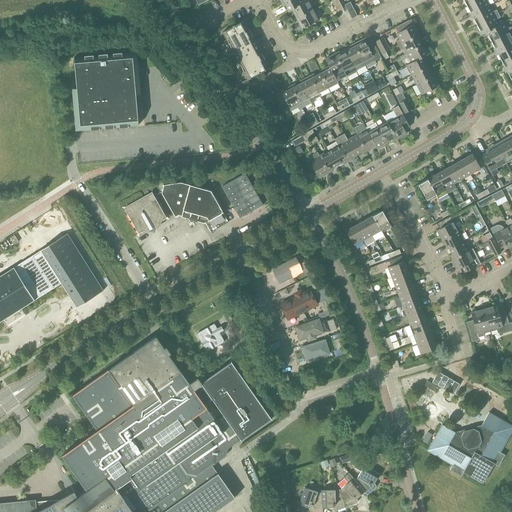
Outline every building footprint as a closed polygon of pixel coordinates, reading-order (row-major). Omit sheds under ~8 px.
[(286,5),(289,11),(309,0),(286,0),(284,1),(286,5)] [(297,13),(299,18),(314,10),(309,0),(289,11),(295,8),(297,13)] [(338,0),(333,0),(332,1),(338,12),(343,9),(338,0)] [(472,15),(490,6),(486,0),(477,0),(467,6),(472,15)] [(353,6),(347,9),(349,12),(352,19),(358,16),(353,6)] [(477,25),(498,14),(496,10),(492,12),(490,6),(472,15),(477,25)] [(302,29),(319,20),(314,10),(299,18),(301,22),(299,23),(302,29)] [(192,13),(187,15),(192,26),(197,24),(192,13)] [(500,25),(499,25),(496,19),(500,17),(498,14),(477,25),(482,35),(487,33),(486,32),(500,25)] [(397,41),(399,45),(417,36),(415,32),(417,31),(411,19),(395,28),(396,28),(403,24),(406,29),(397,34),(400,39),(397,41)] [(223,32),(248,80),(269,68),(245,21),(223,32)] [(491,42),(511,30),(510,27),(507,28),(504,23),(499,25),(500,25),(486,32),(487,33),(491,42)] [(496,51),(511,43),(511,38),(511,36),(511,35),(511,30),(491,42),(496,51)] [(355,46),(363,61),(364,61),(365,65),(381,57),(378,51),(370,36),(354,44),(355,46)] [(404,48),(407,53),(422,45),(417,36),(399,45),(402,49),(404,48)] [(384,37),(375,42),(382,54),(383,54),(386,52),(390,50),(384,37)] [(501,61),(511,55),(511,43),(496,51),(501,61)] [(407,53),(412,63),(427,55),(429,54),(426,48),(424,49),(423,47),(422,45),(407,53)] [(351,49),(346,51),(354,66),(355,70),(365,65),(364,61),(363,61),(355,46),(351,49)] [(354,66),(346,51),(336,56),(347,76),(356,71),(355,70),(354,66)] [(74,58),(77,88),(72,89),(76,131),(87,130),(139,125),(136,95),(141,94),(137,52),(74,58)] [(394,63),(403,59),(401,54),(391,58),(394,63)] [(412,63),(407,65),(412,75),(427,67),(425,63),(427,62),(424,57),(429,54),(427,55),(412,63)] [(506,70),(511,67),(511,55),(501,61),(506,70)] [(331,56),(326,59),(330,69),(338,83),(339,83),(338,81),(347,76),(336,56),(333,58),(331,56)] [(323,73),(321,74),(329,88),(338,83),(330,69),(326,59),(325,59),(329,66),(324,69),(325,71),(323,73)] [(394,65),(389,67),(392,73),(391,73),(393,77),(399,74),(397,70),(394,65)] [(427,67),(412,75),(417,85),(432,77),(429,73),(427,67)] [(316,76),(311,79),(319,93),(329,88),(321,74),(316,76)] [(436,80),(434,81),(432,77),(417,85),(422,95),(430,91),(431,93),(440,88),(436,80)] [(301,81),(302,83),(312,103),(315,101),(314,99),(320,96),(319,93),(311,79),(306,81),(305,79),(301,81)] [(297,86),(292,89),(302,108),(312,103),(302,83),(297,86)] [(299,110),(302,108),(292,89),(288,90),(287,88),(281,91),(282,94),(277,96),(282,105),(287,102),(292,111),(298,108),(299,110)] [(400,103),(405,114),(411,110),(406,100),(400,103)] [(383,116),(387,123),(396,137),(400,135),(401,137),(407,134),(405,130),(411,127),(399,106),(393,109),(394,110),(383,116)] [(343,122),(348,119),(346,116),(346,115),(344,112),(339,115),(343,122)] [(366,128),(367,130),(378,150),(386,143),(378,128),(375,123),(366,128)] [(378,128),(386,143),(396,137),(387,123),(378,128)] [(312,130),(306,133),(310,139),(313,144),(319,141),(312,130)] [(357,135),(365,150),(369,147),(371,150),(376,147),(378,150),(367,130),(357,135)] [(295,147),(310,139),(306,133),(292,141),(295,147)] [(335,139),(336,142),(338,146),(347,160),(356,155),(348,140),(344,134),(335,139)] [(348,140),(356,155),(361,152),(365,150),(357,135),(348,140)] [(327,147),(329,151),(337,166),(347,160),(338,146),(336,142),(327,147)] [(501,142),(495,145),(505,163),(511,160),(511,161),(511,153),(506,142),(502,144),(501,142)] [(483,158),(493,176),(499,173),(496,169),(505,163),(495,145),(489,148),(491,151),(487,153),(488,155),(483,158)] [(320,156),(328,171),(332,168),(337,166),(329,151),(320,156)] [(324,173),(328,171),(320,156),(318,153),(312,156),(314,158),(307,162),(313,173),(316,171),(319,178),(325,175),(324,173)] [(463,159),(472,174),(481,169),(473,154),(463,159)] [(463,179),(472,174),(463,159),(455,164),(463,179)] [(446,169),(456,189),(457,189),(454,184),(463,179),(455,164),(446,169)] [(447,194),(456,189),(446,169),(437,174),(447,194)] [(245,173),(222,187),(240,218),(263,205),(245,173)] [(428,179),(438,199),(447,194),(437,174),(428,179)] [(438,199),(428,179),(414,187),(416,192),(421,189),(428,201),(437,196),(438,199)] [(181,183),(164,185),(162,193),(175,217),(179,215),(182,216),(182,215),(190,217),(189,220),(197,222),(198,219),(205,221),(205,223),(211,232),(229,222),(211,191),(181,183)] [(124,208),(139,234),(167,218),(152,192),(124,208)] [(498,192),(492,195),(494,198),(495,201),(500,198),(499,196),(500,196),(498,192)] [(382,211),(373,216),(382,232),(392,227),(385,215),(390,212),(387,208),(382,211)] [(364,221),(373,236),(381,231),(382,233),(382,232),(373,216),(364,221)] [(442,240),(459,231),(454,222),(453,222),(450,217),(437,224),(440,229),(437,231),(442,240)] [(476,220),(460,227),(462,232),(478,224),(476,220)] [(364,221),(355,226),(364,241),(373,236),(364,221)] [(511,232),(508,226),(504,228),(503,226),(501,225),(500,225),(498,225),(496,226),(491,228),(501,248),(506,245),(507,248),(511,245),(511,232)] [(354,246),(364,241),(355,226),(346,231),(354,246)] [(449,249),(464,241),(459,231),(442,240),(444,245),(447,243),(449,249)] [(0,322),(4,320),(21,309),(54,288),(58,285),(61,284),(77,308),(104,291),(68,234),(34,255),(0,276),(0,322)] [(19,242),(15,235),(10,238),(15,245),(19,242)] [(496,256),(501,254),(493,238),(489,240),(488,241),(496,256)] [(450,255),(452,260),(454,258),(469,251),(464,241),(449,249),(452,254),(450,255)] [(473,249),(469,251),(454,258),(452,260),(457,270),(459,268),(460,268),(463,273),(481,264),(473,249)] [(291,255),(269,265),(256,272),(262,283),(269,297),(315,277),(310,264),(304,252),(291,255)] [(392,277),(408,271),(404,262),(388,268),(392,277)] [(396,287),(411,281),(408,271),(392,277),(396,287)] [(325,298),(315,277),(269,297),(277,315),(283,328),(331,312),(325,298)] [(389,278),(372,282),(374,291),(391,287),(389,278)] [(399,297),(415,291),(411,281),(396,287),(399,297)] [(403,306),(419,300),(415,291),(399,297),(403,306)] [(407,316),(422,310),(419,300),(403,306),(407,316)] [(484,309),(490,330),(496,328),(500,334),(511,330),(511,324),(511,322),(509,323),(506,311),(499,313),(497,306),(484,309)] [(483,332),(490,330),(484,309),(472,313),(474,320),(467,322),(473,342),(479,340),(479,337),(484,335),(483,332)] [(410,325),(426,319),(422,310),(407,316),(410,325)] [(333,317),(331,312),(283,328),(284,331),(292,349),(339,334),(333,317)] [(396,329),(406,326),(402,314),(392,317),(396,329)] [(414,335),(430,329),(426,319),(410,325),(414,335)] [(217,329),(214,324),(196,334),(206,352),(225,342),(219,333),(224,331),(221,326),(217,329)] [(249,337),(256,334),(252,324),(245,328),(249,337)] [(417,344),(433,339),(430,329),(414,335),(417,344)] [(343,348),(339,334),(292,349),(298,365),(344,351),(343,348)] [(0,511),(215,511),(235,498),(233,495),(218,474),(212,466),(226,455),(228,448),(241,439),(241,441),(271,419),(232,363),(202,384),(199,379),(190,385),(169,355),(171,354),(166,347),(165,348),(158,337),(73,396),(74,396),(87,415),(98,431),(65,454),(62,456),(67,463),(87,490),(87,491),(78,497),(74,492),(60,500),(36,502),(0,505),(0,511)] [(433,339),(417,344),(421,354),(437,348),(433,339)] [(412,352),(410,344),(394,349),(397,357),(412,352)] [(460,384),(438,372),(432,382),(454,394),(460,384)] [(425,385),(434,391),(437,386),(428,381),(425,385)] [(321,409),(322,413),(333,410),(332,405),(321,409)] [(500,452),(511,432),(511,425),(489,412),(482,426),(478,431),(474,429),(464,431),(461,436),(442,425),(428,451),(453,465),(450,470),(462,477),(464,472),(483,483),(495,464),(499,466),(505,455),(500,452)] [(74,421),(81,428),(86,423),(79,417),(74,421)] [(340,457),(343,463),(355,459),(352,452),(340,457)] [(361,472),(355,481),(364,492),(367,495),(376,488),(376,487),(376,486),(376,485),(374,483),(379,475),(359,462),(354,468),(361,472)] [(341,489),(340,490),(346,508),(347,508),(347,507),(356,504),(357,503),(357,502),(358,502),(358,501),(358,500),(357,500),(357,499),(364,492),(355,481),(349,473),(343,477),(344,479),(337,485),(341,489)] [(323,511),(323,508),(322,493),(305,488),(300,504),(310,508),(310,510),(310,511),(311,511),(312,511),(323,511)] [(322,490),(322,493),(323,508),(333,508),(333,509),(334,510),(335,511),(336,511),(344,508),(345,509),(346,508),(340,490),(322,490)]
